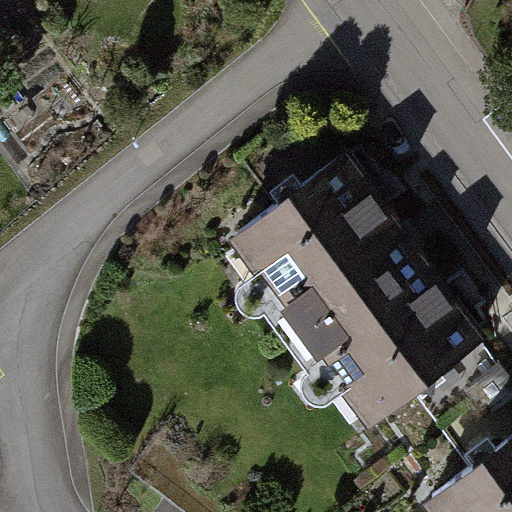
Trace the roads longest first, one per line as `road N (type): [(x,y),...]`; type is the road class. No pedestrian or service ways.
road 1 (residential): [(57,511),(27,362),(60,235),(359,0)]
road 2 (residential): [(511,196),(362,0)]
